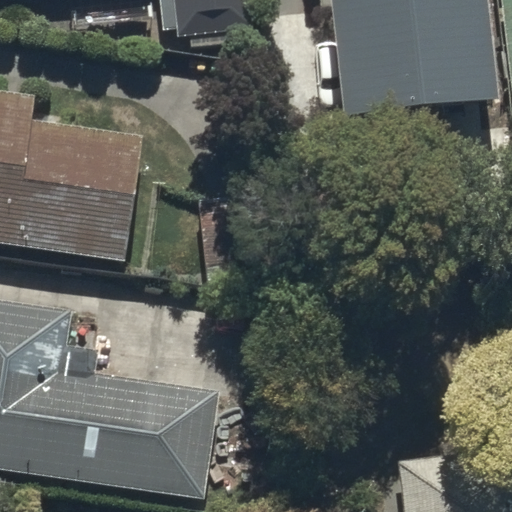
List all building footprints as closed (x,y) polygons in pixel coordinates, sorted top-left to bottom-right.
[(249,31),(244,0),(155,0),(160,34),(173,32),(175,41),(249,31)] [(494,108),(479,0),(326,0),(319,1),(336,128),(494,108)] [(511,0),(497,0),(511,118),(511,117),(511,0)] [(28,99),(0,95),(0,249),(123,267),(135,183),(128,182),(134,140),(70,131),(72,116),(27,110),(28,99)] [(271,196),(194,204),(202,285),(280,277),(271,196)] [(70,313),(0,304),(0,476),(202,501),(215,398),(92,383),(95,354),(65,350),(70,313)] [(511,511),(511,455),(474,458),(394,464),(397,511),(511,511)]
